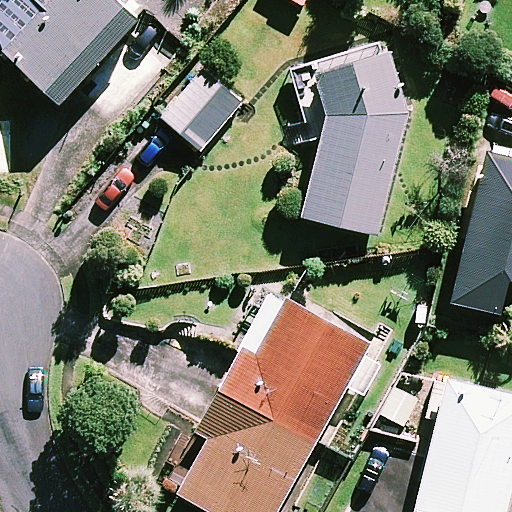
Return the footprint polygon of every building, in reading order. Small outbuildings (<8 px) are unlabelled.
[(140,34),(106,0),(30,0),(38,8),(0,46),(0,57),(62,119),(79,102),(110,133),(166,77),(131,42),(140,34)] [(278,0),(301,18),(315,0),(278,0)] [(407,126),(386,53),(311,75),(324,144),(303,227),(379,246),(407,126)] [(243,107),(205,75),(163,126),(201,157),(210,146),(243,107)] [(17,124),(0,122),(0,184),(10,186),(17,124)] [(511,167),(486,162),(454,313),(502,324),(509,289),(511,289),(511,167)] [(386,364),(275,304),(200,441),(211,447),(180,504),(194,511),(283,511),(348,394),(364,403),(386,364)] [(510,511),(511,505),(511,404),(450,389),(420,511),(510,511)]
